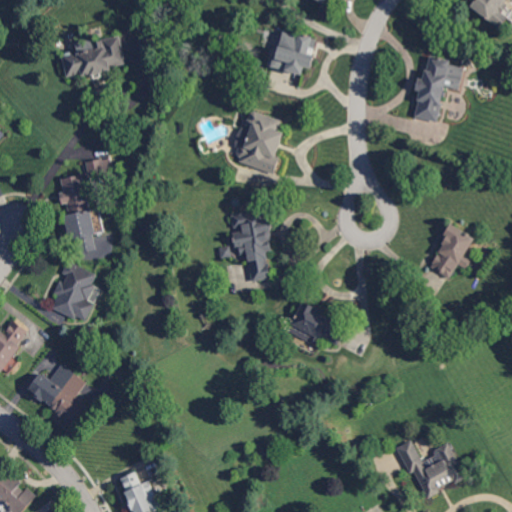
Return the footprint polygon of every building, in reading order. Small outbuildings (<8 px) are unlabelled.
[(504,0),(504,1),(509,5),(503,12),(509,17),(508,17),(508,18),(507,19),(505,21),(500,28),(473,6),(478,0),(504,0)] [(300,36),(301,34),(314,37),(313,39),(318,41),(318,42),(317,45),(317,47),(316,49),(311,48),(310,52),(310,55),(317,57),(314,69),(306,68),(304,76),(295,73),(280,70),(281,67),(282,61),(278,60),(280,49),(282,44),(285,32),(300,36)] [(127,60),(128,65),(112,68),(113,70),(104,72),(105,74),(102,74),(101,74),(99,75),(97,75),(95,76),(94,76),(93,75),(84,77),(84,75),(75,77),(75,76),(69,77),(65,56),(68,55),(67,54),(73,53),(73,54),(80,53),(78,43),(79,43),(95,39),(96,42),(122,36),(122,38),(127,60)] [(448,75),(450,75),(449,79),(448,83),(447,87),(442,104),(444,104),(440,122),(437,121),(419,116),(417,116),(421,100),(419,100),(422,90),(417,89),(420,79),(420,78),(421,78),(425,79),(427,70),(427,69),(428,70),(431,61),(432,55),(452,60),(451,63),(451,64),(450,66),(448,75)] [(281,149),(278,159),(282,159),(276,175),(257,168),(241,162),(243,158),(239,154),(240,152),(242,147),(245,145),(249,146),(253,134),(254,133),(255,130),(256,126),(252,125),(250,121),(251,120),(253,114),(257,112),(284,121),(283,125),(284,126),(286,133),(282,145),(281,149)] [(105,160),(110,159),(112,159),(114,171),(107,172),(108,174),(104,175),(100,176),(93,177),(95,184),(98,199),(90,201),(90,202),(91,207),(70,211),(69,203),(64,204),(64,201),(63,199),(63,197),(63,196),(62,192),(65,191),(63,180),(63,178),(90,173),(88,162),(90,161),(105,158),(105,160)] [(267,219),(271,218),(272,220),(274,232),(275,236),(275,240),(273,241),(275,250),(268,251),(274,277),(259,280),(258,280),(254,281),(251,263),(251,262),(251,259),(250,259),(249,254),(243,255),(241,246),(238,247),(236,235),(236,233),(236,232),(244,231),(243,226),(236,227),(236,226),(235,223),(235,221),(234,215),(235,215),(236,214),(243,213),(245,213),(262,210),(264,209),(265,209),(266,214),(267,219)] [(98,251),(80,255),(80,253),(77,239),(72,240),(70,230),(69,226),(67,216),(93,210),(93,211),(98,234),(94,235),(95,237),(98,251)] [(467,269),(461,264),(451,279),(449,277),(436,268),(434,267),(433,267),(443,252),(441,251),(442,249),(444,246),(446,244),(444,243),(446,240),(447,239),(448,238),(448,237),(446,235),(454,224),(476,239),(476,240),(470,249),(466,254),(473,259),(474,259),(472,262),(467,269)] [(224,257),(224,256),(223,248),(230,247),(231,247),(233,255),(233,256),(224,257)] [(94,284),(97,285),(96,286),(96,287),(90,300),(89,301),(93,303),(95,304),(94,306),(94,307),(87,320),(85,319),(78,316),(76,319),(71,316),(57,309),(55,308),(61,295),(56,293),(62,281),(66,283),(67,281),(67,280),(68,278),(69,278),(70,275),(65,272),(71,261),(87,269),(88,269),(99,275),(98,275),(94,284)] [(321,308),(322,306),(325,308),(328,309),(326,313),(332,316),(333,314),(342,319),(350,323),(351,324),(350,325),(340,344),(340,345),(339,344),(334,342),(325,337),(322,344),(320,343),(312,338),(310,341),(292,331),(291,331),(301,312),(307,301),(318,306),(321,308)] [(22,339),(19,343),(23,346),(22,347),(21,348),(15,356),(14,358),(6,369),(5,370),(3,372),(0,369),(0,334),(3,331),(5,333),(15,320),(28,329),(29,330),(22,339)] [(89,383),(88,384),(81,394),(77,399),(78,399),(79,398),(85,403),(84,404),(88,407),(73,428),(62,420),(60,423),(55,418),(57,415),(55,414),(57,412),(51,408),(52,406),(45,400),(43,403),(40,401),(38,398),(35,396),(37,394),(31,389),(33,385),(42,373),(43,374),(52,380),(53,378),(63,366),(63,365),(89,383)] [(426,462),(437,455),(436,453),(438,450),(439,449),(451,443),(469,478),(457,484),(455,480),(444,486),(443,486),(442,487),(441,488),(440,488),(442,492),(431,498),(422,481),(416,471),(413,473),(410,468),(410,467),(400,450),(400,448),(399,448),(414,440),(421,454),(426,462)] [(27,492),(29,489),(30,488),(39,495),(36,498),(28,508),(24,511),(15,511),(6,503),(4,502),(0,498),(0,477),(5,471),(8,469),(17,477),(19,478),(24,482),(23,484),(21,486),(20,487),(22,488),(24,490),(27,492)] [(136,511),(135,509),(134,507),(132,504),(132,502),(121,480),(121,479),(121,478),(129,474),(138,470),(144,482),(144,484),(151,498),(153,502),(156,510),(157,511),(155,511),(136,511)]
